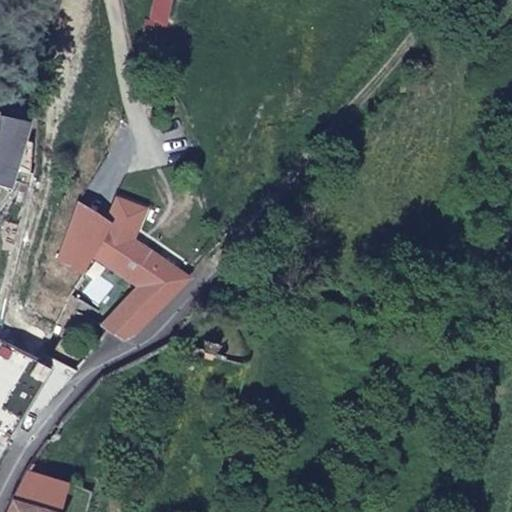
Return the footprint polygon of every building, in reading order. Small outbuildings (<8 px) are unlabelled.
[(184,0),(161,0),(156,24),(178,31),(184,0)] [(0,196),(14,200),(53,147),(0,134),(0,196)] [(126,233),(140,243),(155,211),(132,195),(111,226),(126,233)] [(143,286),(164,260),(140,243),(126,233),(111,226),(99,256),(143,286)] [(129,344),(193,281),(164,260),(143,286),(104,334),(110,338),(129,344)] [(0,437),(9,442),(25,412),(47,374),(0,353),(0,437)] [(58,511),(35,502),(40,490),(45,476),(33,472),(14,507),(11,511),(58,511)] [(61,511),(65,500),(40,490),(35,502),(58,511),(61,511)]
